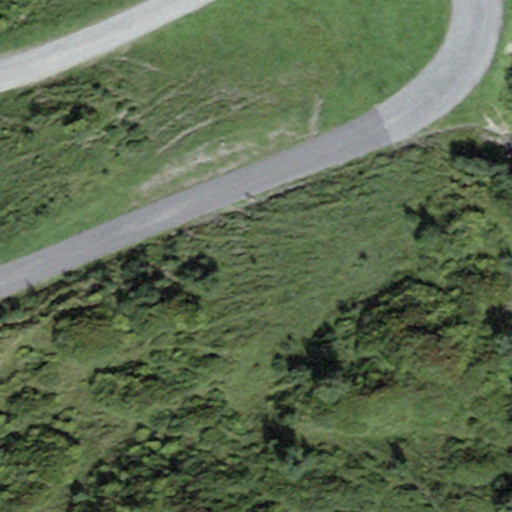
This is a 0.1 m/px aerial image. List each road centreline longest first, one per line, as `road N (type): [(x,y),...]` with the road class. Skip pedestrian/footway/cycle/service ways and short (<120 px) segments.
road 1 (unclassified): [(470,0),(459,53),(434,91),(380,125),(0,280)]
road 2 (unclassified): [(0,71),(184,0)]
